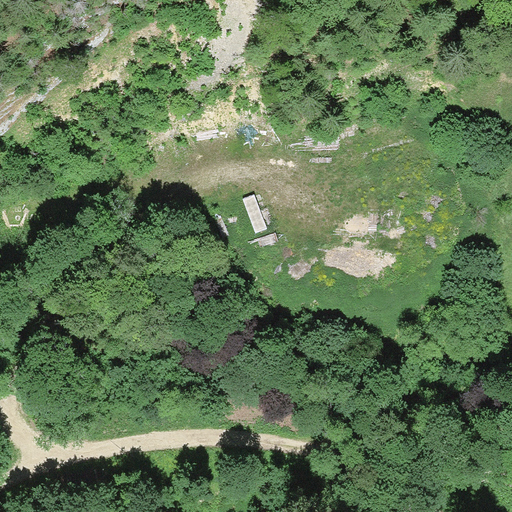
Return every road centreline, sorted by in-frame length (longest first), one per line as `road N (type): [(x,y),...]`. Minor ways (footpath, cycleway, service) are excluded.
road 1 (track): [(0,405),(73,279),(164,205),(416,145)]
road 2 (track): [(44,466),(140,443),(230,439),(511,479)]
